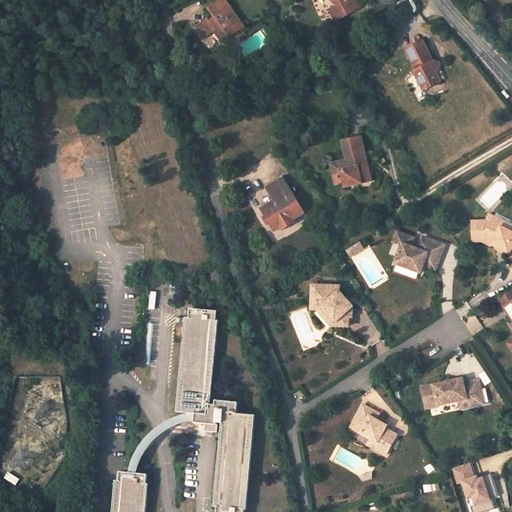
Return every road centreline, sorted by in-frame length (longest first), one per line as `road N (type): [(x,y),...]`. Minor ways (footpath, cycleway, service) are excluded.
road 1 (residential): [(306,511),(284,401),(242,291),(155,0)]
road 2 (unknown): [(511,139),(423,194),(407,196),(399,185)]
road 3 (unknown): [(155,416),(173,287)]
